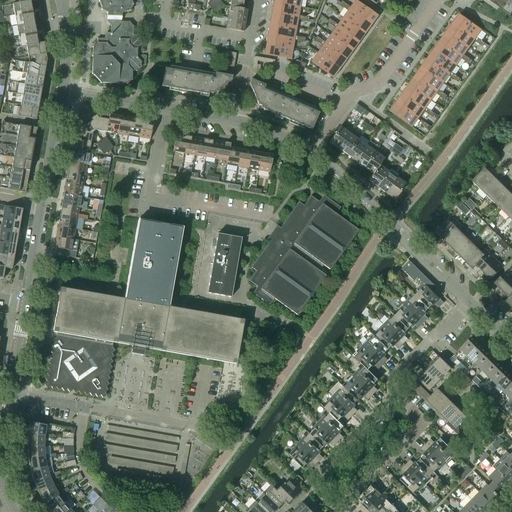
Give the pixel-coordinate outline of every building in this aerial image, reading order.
[(137,57),(137,50),(137,49),(142,45),(142,40),(137,35),(133,35),(134,27),(129,22),(127,22),(126,22),(120,22),(120,21),(121,21),(120,21),(119,17),(121,16),(121,14),(122,14),(130,12),(131,9),(133,6),(141,4),(143,0),(99,0),(98,2),(101,11),(107,14),(107,15),(106,21),(106,22),(110,27),(110,35),(106,39),(97,38),(97,39),(97,43),(92,48),(91,74),(100,84),(116,84),(120,84),(127,85),(132,80),(132,72),(136,72),(141,67),(141,62),(137,57)] [(242,10),(242,9),(243,0),(230,0),(229,7),(242,10)] [(377,16),(355,0),(350,7),(349,9),(371,25),(377,16)] [(511,14),(511,0),(487,0),(511,17),(511,14)] [(32,12),(30,2),(18,4),(18,3),(12,4),(14,15),(32,12)] [(300,8),(273,3),(271,13),(298,18),(298,20),(303,21),(303,17),(298,16),(300,8)] [(343,8),(347,11),(342,18),(364,34),(371,25),(349,9),(350,7),(346,4),(343,8)] [(245,21),(247,10),(242,9),(242,10),(229,7),(228,18),(245,21)] [(33,23),(32,13),(32,12),(14,15),(16,26),(33,23)] [(298,18),(271,13),(269,23),(296,28),(298,20),(298,18)] [(459,14),(453,24),(475,39),(474,41),(478,44),(480,41),(476,38),(482,30),(459,14)] [(243,32),(245,21),(228,18),(226,29),(243,32)] [(364,34),(342,18),(337,25),(336,27),(358,43),(364,34)] [(331,26),(335,29),(330,36),(352,51),(358,43),(336,27),(337,25),(333,22),(331,26)] [(35,34),(33,23),(16,26),(18,37),(35,34)] [(296,28),(269,23),(267,34),(294,38),(294,41),(299,41),(300,37),(295,36),(296,28)] [(453,24),(447,32),(469,48),(474,41),(475,39),(453,24)] [(447,32),(440,41),(462,57),(461,59),(465,62),(468,58),(464,55),(469,48),(447,32)] [(37,44),(35,35),(35,34),(18,37),(20,48),(26,47),(26,46),(37,44)] [(294,38),(267,34),(266,44),(292,49),(294,41),(294,38)] [(352,51),(330,36),(325,43),(323,44),(346,60),(352,51)] [(318,43),(322,46),(317,53),(339,69),(346,60),(323,44),(325,43),(321,40),(318,43)] [(456,66),(461,59),(462,57),(440,41),(434,50),(456,66)] [(45,54),(43,43),(37,44),(26,46),(26,47),(28,57),(45,54)] [(292,49),(266,44),(264,55),(291,59),(292,49)] [(434,50),(428,59),(450,75),(449,76),(453,79),(455,76),(451,73),(456,66),(434,50)] [(232,73),(234,64),(236,54),(222,51),(221,55),(231,57),(230,60),(227,60),(225,71),(232,73)] [(339,69),(317,53),(311,62),(333,78),(339,69)] [(45,66),(46,60),(45,54),(28,57),(28,60),(28,63),(45,66)] [(258,77),(260,66),(256,65),(257,61),(274,64),(274,60),(254,57),(250,76),(258,77)] [(444,83),(449,76),(450,75),(428,59),(422,67),(444,83)] [(26,74),(43,77),(45,66),(28,63),(26,74)] [(422,67),(415,76),(437,92),(436,94),(440,97),(443,93),(439,90),(444,83),(422,67)] [(227,84),(231,81),(232,76),(215,73),(214,79),(211,78),(211,77),(164,69),(161,87),(208,95),(209,93),(212,94),(227,84)] [(42,88),(43,77),(26,74),(24,85),(42,88)] [(431,101),(436,94),(437,92),(415,76),(409,85),(431,101)] [(318,113),(263,90),(265,86),(251,80),(249,84),(258,108),(311,130),(318,113)] [(40,98),(42,88),(24,85),(22,95),(40,98)] [(409,85),(403,94),(425,110),(424,111),(428,114),(430,111),(426,108),(431,101),(409,85)] [(403,94),(396,103),(419,118),(424,111),(425,110),(403,94)] [(38,109),(40,98),(22,95),(20,106),(38,109)] [(390,112),(412,128),(419,118),(396,103),(390,112)] [(365,111),(356,104),(352,110),(361,116),(365,111)] [(36,120),(38,109),(20,106),(18,117),(25,118),(36,120)] [(106,132),(109,120),(108,120),(109,115),(100,113),(99,116),(96,115),(91,119),(92,121),(88,123),(94,132),(96,131),(106,132)] [(117,134),(120,117),(109,115),(108,120),(109,120),(106,132),(117,134)] [(128,136),(131,119),(120,117),(117,134),(128,136)] [(138,138),(141,120),(131,119),(128,136),(138,138)] [(149,140),(153,122),(141,120),(138,138),(149,140)] [(90,144),(92,133),(94,132),(88,123),(84,126),(83,124),(78,128),(80,131),(78,141),(73,140),(90,144)] [(34,140),(36,129),(23,126),(19,125),(17,137),(34,140)] [(337,149),(349,133),(340,127),(329,143),(337,149)] [(347,156),(361,136),(351,130),(349,133),(337,149),(347,156)] [(184,154),(187,136),(176,134),(173,152),(184,154)] [(194,156),(198,138),(187,136),(184,154),(194,156)] [(355,162),(369,142),(361,136),(347,156),(355,162)] [(32,150),(34,140),(17,137),(15,147),(32,150)] [(205,158),(208,140),(198,138),(194,156),(205,158)] [(88,154),(90,144),(73,140),(71,151),(88,154)] [(216,160),(219,142),(208,140),(205,158),(216,160)] [(226,165),(230,144),(219,142),(216,160),(226,161),(226,165)] [(364,168),(375,153),(378,149),(369,142),(355,162),(364,168)] [(237,167),(240,150),(229,148),(230,144),(226,165),(237,167)] [(31,161),(32,150),(15,147),(13,158),(31,161)] [(247,169),(250,152),(240,150),(237,167),(247,169)] [(90,165),(92,155),(88,154),(71,151),(69,162),(87,165),(90,165)] [(258,171),(261,153),(250,152),(247,169),(258,171)] [(269,173),(272,155),(261,153),(258,171),(269,173)] [(379,166),(384,159),(375,153),(364,168),(372,174),(373,174),(379,166)] [(29,172),(31,161),(13,158),(11,168),(29,172)] [(85,176),(87,165),(69,162),(67,173),(85,176)] [(479,189),(492,176),(488,171),(491,168),(488,165),(472,182),(479,189)] [(388,172),(379,166),(373,174),(372,174),(368,181),(377,187),(388,172)] [(27,182),(29,172),(11,168),(9,179),(27,182)] [(385,194),(397,178),(388,172),(377,187),(385,194)] [(83,186),(85,176),(67,173),(65,184),(83,187),(83,186)] [(487,196),(503,179),(500,177),(497,180),(492,176),(479,189),(487,196)] [(394,200),(406,185),(397,178),(385,194),(394,200)] [(25,193),(27,182),(9,179),(7,190),(13,191),(25,193)] [(494,203),(507,190),(502,186),(506,182),(503,179),(487,196),(494,203)] [(87,198),(89,187),(83,186),(83,187),(65,184),(63,194),(81,198),(81,197),(87,198)] [(501,210),(511,199),(511,193),(511,195),(507,190),(494,203),(501,210)] [(87,203),(80,202),(81,198),(63,194),(61,205),(79,208),(85,210),(87,203)] [(329,270),(358,231),(335,214),(340,208),(323,196),(318,202),(310,196),(303,206),(298,202),(251,268),(256,272),(249,281),(257,287),(252,294),(269,306),(274,299),(296,316),(325,276),(319,271),(323,266),(329,270)] [(508,218),(511,213),(511,199),(501,210),(508,218)] [(20,222),(21,213),(22,209),(0,205),(0,210),(4,211),(2,219),(20,222)] [(77,219),(79,208),(61,205),(60,216),(77,219)] [(75,229),(77,219),(60,216),(58,226),(75,229)] [(0,230),(18,234),(20,222),(2,219),(1,226),(0,225),(0,230)] [(236,364),(243,320),(168,307),(182,228),(138,220),(124,299),(60,288),(53,332),(57,333),(56,338),(52,340),(54,344),(51,346),(53,349),(50,351),(52,355),(49,357),(51,360),(48,363),(50,366),(47,368),(49,371),(46,374),(48,377),(45,379),(47,383),(44,385),(47,389),(50,387),(52,390),(56,388),(58,391),(61,389),(64,392),(67,389),(69,393),(72,390),(75,394),(78,391),(80,395),(84,392),(86,396),(89,393),(91,397),(95,394),(97,398),(100,395),(103,399),(107,396),(104,393),(108,390),(105,387),(109,385),(106,381),(109,379),(107,376),(110,374),(108,370),(111,368),(109,365),(112,362),(110,359),(113,357),(111,354),(114,351),(111,347),(112,343),(132,346),(131,354),(143,356),(145,348),(236,364)] [(443,241),(459,224),(456,221),(452,224),(448,220),(435,233),(443,241)] [(450,248),(463,235),(459,231),(463,228),(459,224),(443,241),(450,248)] [(73,240),(75,229),(58,226),(56,237),(73,240)] [(0,242),(16,245),(18,234),(0,230),(0,242)] [(241,238),(217,234),(207,293),(231,298),(241,238)] [(457,255),(474,238),(470,235),(467,238),(463,235),(450,248),(457,255)] [(75,258),(78,241),(73,240),(56,237),(54,248),(64,250),(62,256),(75,258)] [(465,262),(478,249),(474,245),(477,242),(474,238),(457,255),(465,262)] [(0,254),(14,257),(16,245),(0,242),(0,254)] [(475,266),(488,253),(485,249),(481,253),(478,249),(465,262),(472,270),(476,266),(475,266)] [(479,277),(496,260),(488,253),(475,266),(476,266),(480,270),(476,274),(479,277)] [(11,269),(13,262),(14,257),(0,254),(0,267),(4,268),(11,269)] [(490,281),(503,267),(496,260),(479,277),(482,279),(485,276),(490,281)] [(444,303),(430,290),(434,286),(410,262),(402,270),(414,282),(418,278),(423,284),(417,290),(418,292),(415,296),(429,309),(434,304),(439,308),(444,303)] [(498,295),(511,280),(511,275),(507,271),(494,284),(499,289),(495,292),(498,295)] [(505,302),(511,295),(511,280),(498,295),(501,298),(504,294),(508,298),(505,302)] [(429,309),(415,296),(412,299),(409,296),(407,298),(408,299),(403,304),(423,324),(428,319),(423,314),(429,309)] [(423,324),(403,304),(398,309),(397,308),(395,310),(398,313),(395,316),(408,330),(414,324),(418,329),(423,324)] [(408,330),(395,316),(391,320),(388,317),(387,318),(388,319),(383,325),(403,345),(408,340),(403,335),(408,330)] [(403,345),(383,325),(378,330),(377,329),(375,330),(378,333),(375,337),(388,350),(394,345),(398,349),(403,345)] [(388,350),(375,337),(371,340),(368,337),(367,339),(368,340),(363,345),(383,365),(388,360),(383,356),(388,350)] [(467,357),(479,345),(471,338),(460,349),(467,357)] [(383,365),(363,345),(358,350),(356,349),(355,351),(358,354),(354,357),(364,367),(368,371),(368,370),(373,365),(378,370),(383,365)] [(475,364),(486,352),(479,345),(467,357),(475,364)] [(482,371),(493,359),(486,352),(475,364),(482,371)] [(451,369),(439,357),(431,364),(444,377),(451,369)] [(489,378),(501,367),(493,359),(482,371),(489,378)] [(444,377),(431,364),(424,372),(437,384),(444,377)] [(378,380),(368,370),(368,371),(364,367),(361,371),(358,368),(356,369),(358,370),(352,375),(373,395),(377,391),(373,386),(378,380)] [(496,385),(508,374),(501,367),(489,378),(496,385)] [(437,384),(424,372),(417,379),(430,392),(437,384)] [(504,392),(511,383),(511,377),(508,374),(496,385),(504,392)] [(373,395),(352,375),(347,381),(346,380),(345,381),(348,384),(344,388),(358,401),(363,396),(368,400),(373,395)] [(358,401),(344,388),(341,391),(338,388),(336,390),(337,391),(332,396),(352,416),(357,411),(352,407),(358,401)] [(433,409),(445,397),(438,389),(430,397),(425,402),(433,409)] [(352,416),(332,396),(327,401),(326,400),(325,402),(330,407),(327,411),(338,422),(338,421),(343,416),(348,421),(352,416)] [(440,416),(452,404),(445,397),(433,409),(440,416)] [(447,424),(460,411),(452,404),(440,416),(447,424)] [(344,427),(338,421),(338,422),(327,411),(330,414),(326,417),(323,414),(322,416),(323,417),(318,422),(338,442),(343,437),(338,433),(344,427)] [(455,431),(467,418),(460,411),(447,424),(455,431)] [(44,434),(46,426),(29,422),(27,434),(44,436),(44,434)] [(338,442),(318,422),(313,427),(312,426),(310,428),(313,431),(310,434),(323,448),(329,442),(333,447),(338,442)] [(44,447),(44,439),(49,439),(49,435),(44,434),(44,436),(27,434),(27,442),(27,447),(44,447)] [(323,448),(310,434),(306,438),(303,435),(302,437),(303,438),(297,443),(318,463),(323,458),(318,453),(323,448)] [(454,452),(450,448),(440,439),(435,444),(430,440),(425,445),(446,465),(452,458),(450,456),(454,452)] [(318,463),(297,443),(293,448),(291,447),(290,448),(293,451),(289,455),(303,469),(308,463),(313,468),(318,463)] [(446,465),(425,445),(421,449),(425,454),(420,459),(434,473),(437,469),(440,472),(442,471),(441,470),(446,465)] [(44,455),(44,447),(27,447),(27,454),(28,459),(44,457),(44,455)] [(46,467),(52,465),(51,458),(49,458),(49,454),(44,455),(44,457),(28,459),(29,466),(30,471),(46,467)] [(511,457),(510,456),(503,463),(511,471),(511,457)] [(434,473),(420,459),(415,465),(410,460),(405,465),(425,485),(431,480),(432,481),(433,479),(430,477),(434,473)] [(76,465),(75,460),(64,463),(66,468),(76,465)] [(511,479),(511,471),(503,463),(496,470),(509,483),(511,479)] [(425,485),(405,465),(401,470),(405,475),(400,480),(413,494),(417,490),(419,492),(425,485)] [(48,475),(48,472),(46,467),(30,471),(32,478),(32,480),(33,482),(49,477),(48,475)] [(509,483),(496,470),(489,478),(493,482),(502,490),(509,483)] [(53,486),(50,479),(55,477),(53,473),(48,475),(49,477),(33,482),(36,489),(38,494),(53,486)] [(303,491),(296,484),(291,489),(285,483),(278,491),(277,491),(286,501),(290,504),(303,491)] [(286,501),(277,491),(278,491),(274,488),(271,485),(263,493),(279,508),(286,501)] [(361,511),(365,511),(384,494),(377,487),(375,489),(371,485),(358,499),(364,505),(359,509),(361,511)] [(503,500),(497,495),(487,485),(480,492),(478,491),(491,505),(495,501),(498,505),(503,500)] [(58,495),(57,493),(53,486),(38,494),(42,500),(44,504),(44,505),(58,495)] [(53,511),(64,504),(60,497),(64,494),(61,491),(57,493),(58,495),(44,505),(49,511),(53,511)] [(491,505),(478,491),(477,492),(479,493),(472,500),(470,498),(470,499),(483,511),(491,511),(488,508),(491,505)] [(275,511),(279,508),(263,493),(256,501),(267,511),(275,511)] [(385,511),(392,506),(389,502),(392,499),(390,498),(389,499),(384,494),(365,511),(385,511)] [(483,511),(470,499),(467,496),(460,504),(462,507),(467,511),(483,511)] [(70,510),(73,506),(76,509),(80,505),(78,502),(74,506),(69,500),(64,504),(53,511),(69,511),(71,511),(70,510)] [(267,511),(256,501),(248,508),(251,511),(267,511)] [(309,511),(311,510),(303,503),(293,511),(291,511),(290,510),(287,511),(309,511)]
